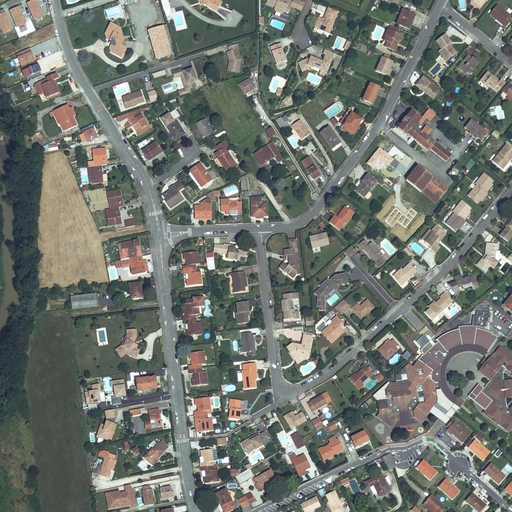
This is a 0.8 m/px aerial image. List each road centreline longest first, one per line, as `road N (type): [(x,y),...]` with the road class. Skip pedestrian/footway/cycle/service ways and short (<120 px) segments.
road 1 (residential): [(260,227),(295,227),(324,200),(371,136),(441,5)]
road 2 (residential): [(290,392),(330,373),(404,308),(511,190)]
road 3 (residential): [(511,510),(431,439),(388,448),(252,511)]
road 4 (tertiary): [(196,511),(160,244)]
road 5 (tertiary): [(147,189),(72,62),(54,0)]
road 6 (residential): [(260,227),(276,380),(290,392)]
